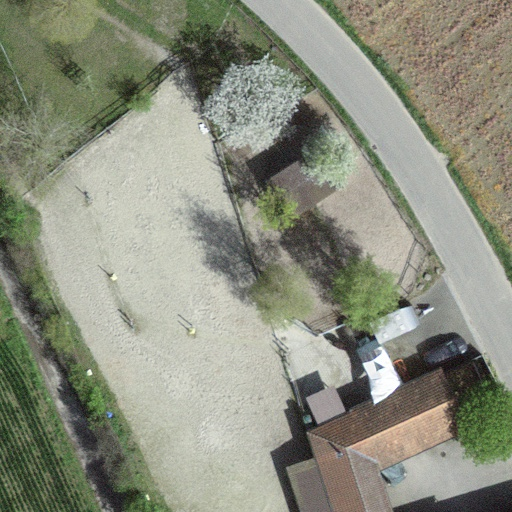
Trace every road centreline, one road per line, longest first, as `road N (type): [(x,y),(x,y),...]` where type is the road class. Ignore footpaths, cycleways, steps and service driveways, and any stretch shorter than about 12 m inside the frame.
road 1 (unclassified): [(511,348),(417,161),(280,0)]
road 2 (track): [(110,511),(0,255)]
